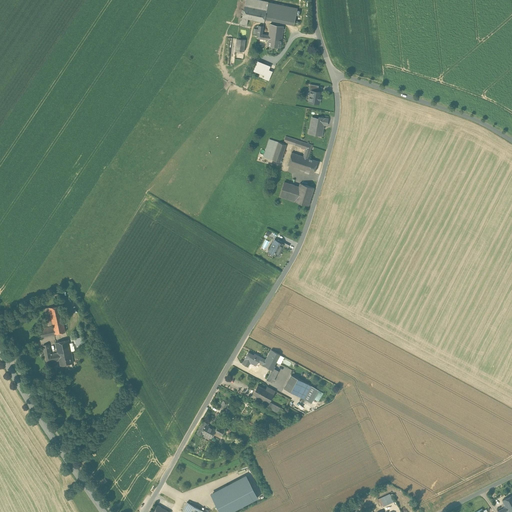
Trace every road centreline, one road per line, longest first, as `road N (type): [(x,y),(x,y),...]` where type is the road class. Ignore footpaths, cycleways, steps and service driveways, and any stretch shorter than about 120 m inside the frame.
road 1 (unclassified): [(146,511),(302,241),(336,122),(333,72)]
road 2 (tertiary): [(333,72),(466,116),(511,140)]
road 3 (secondary): [(103,511),(0,351)]
